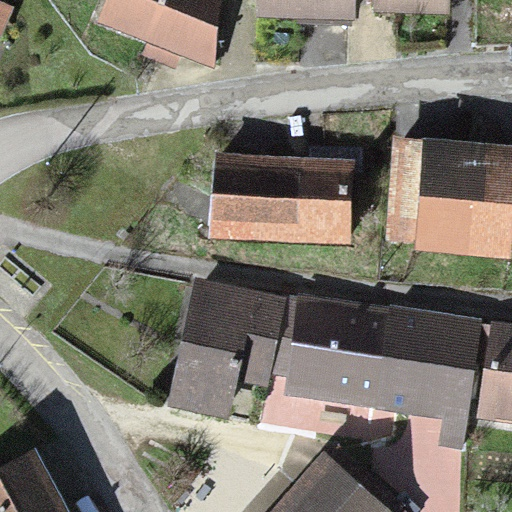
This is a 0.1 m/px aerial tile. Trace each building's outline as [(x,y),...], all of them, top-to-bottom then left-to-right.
[(107,0),(98,28),(196,64),(220,0),(107,0)] [(252,0),(253,29),(342,27),(341,0),(252,0)] [(363,0),(364,24),(438,23),(437,0),(363,0)] [(511,0),(467,0),(467,10),(511,11),(511,0)] [(505,167),(386,158),(378,265),(497,274),(500,234),(505,167)] [(511,167),(505,167),(500,234),(511,235),(511,167)] [(338,176),(209,173),(207,256),(336,259),(338,176)] [(266,307),(186,296),(171,417),(251,427),(256,387),(266,307)] [(256,387),(289,391),(297,317),(266,307),(256,387)] [(374,419),(384,327),(297,317),(289,391),(287,410),(374,419)] [(468,336),(384,327),(374,419),(458,428),(468,336)] [(511,346),(481,342),(470,428),(511,432),(511,346)] [(393,511),(334,460),(287,511),(393,511)] [(51,511),(27,469),(0,484),(0,511),(51,511)]
